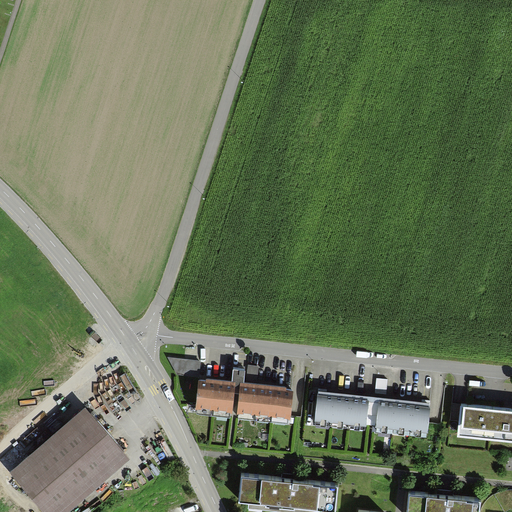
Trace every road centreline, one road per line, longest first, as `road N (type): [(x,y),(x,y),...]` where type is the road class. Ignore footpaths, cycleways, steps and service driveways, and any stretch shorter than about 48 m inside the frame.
road 1 (residential): [(511,373),(146,331)]
road 2 (residential): [(146,331),(260,0)]
road 3 (residential): [(0,187),(130,345)]
road 4 (residential): [(130,345),(165,398),(218,511)]
